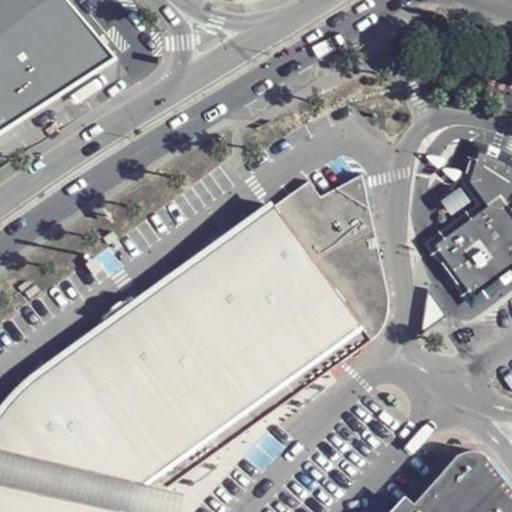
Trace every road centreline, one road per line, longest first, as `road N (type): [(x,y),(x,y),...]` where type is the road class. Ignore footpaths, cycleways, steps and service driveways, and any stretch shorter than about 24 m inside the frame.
road 1 (tertiary): [(0,246),(153,137),(389,0)]
road 2 (tertiary): [(178,90),(0,200)]
